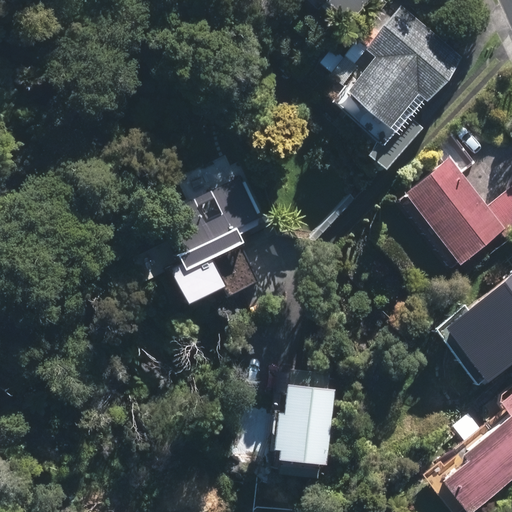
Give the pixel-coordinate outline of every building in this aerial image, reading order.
[(319,0),(344,22),(364,0),(319,0)] [(454,63),(398,13),(367,47),(378,56),(353,84),(348,80),(336,93),(385,136),(402,116),(395,110),(414,88),(424,97),(454,63)] [(419,127),(406,116),(370,157),(382,168),(419,127)] [(449,163),(406,195),(457,261),(500,229),(449,163)] [(175,247),(261,209),(244,172),(159,210),(175,247)] [(511,277),(446,328),(484,378),(511,357),(511,277)] [(320,461),(328,392),(284,387),(280,419),(275,418),(271,448),(277,449),(276,456),(320,461)] [(467,462),(441,482),(465,511),(511,475),(511,397),(503,405),(511,416),(461,455),(467,462)]
